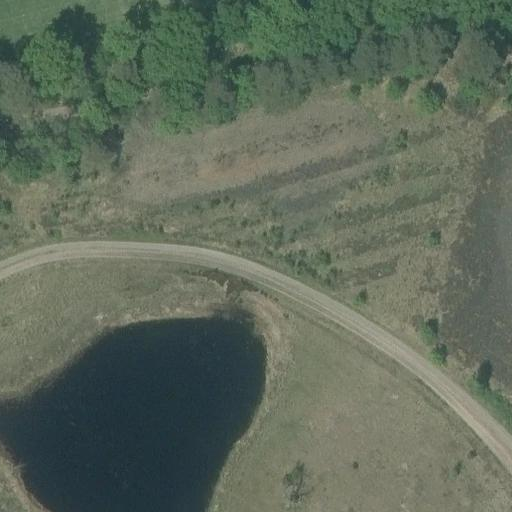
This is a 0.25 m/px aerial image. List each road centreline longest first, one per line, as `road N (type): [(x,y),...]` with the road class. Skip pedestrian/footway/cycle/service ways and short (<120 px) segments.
road 1 (track): [(511,472),(461,415),(347,328),(204,269),(111,260),(0,286)]
road 2 (track): [(511,9),(0,128)]
